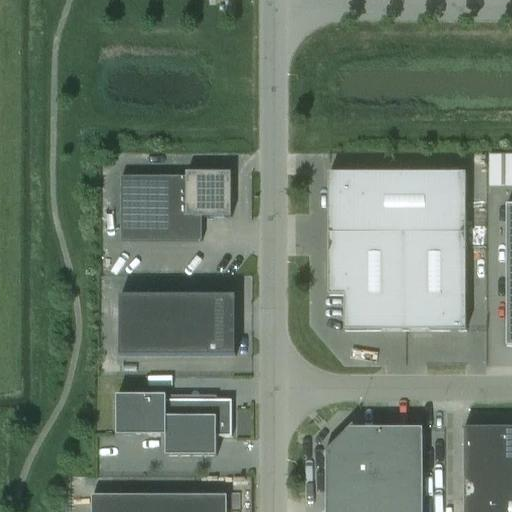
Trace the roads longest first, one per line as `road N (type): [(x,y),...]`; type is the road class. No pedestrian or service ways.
road 1 (unclassified): [(273,396),(275,0)]
road 2 (unclassified): [(511,395),(273,396)]
road 3 (unclassified): [(511,12),(314,12),(288,0)]
